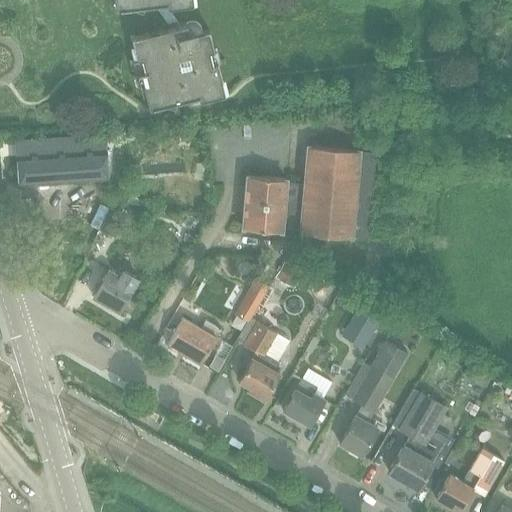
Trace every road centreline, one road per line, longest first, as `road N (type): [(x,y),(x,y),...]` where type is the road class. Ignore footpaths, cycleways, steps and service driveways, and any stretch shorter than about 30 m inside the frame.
road 1 (tertiary): [(10,306),(369,511)]
road 2 (tertiary): [(73,511),(10,306)]
